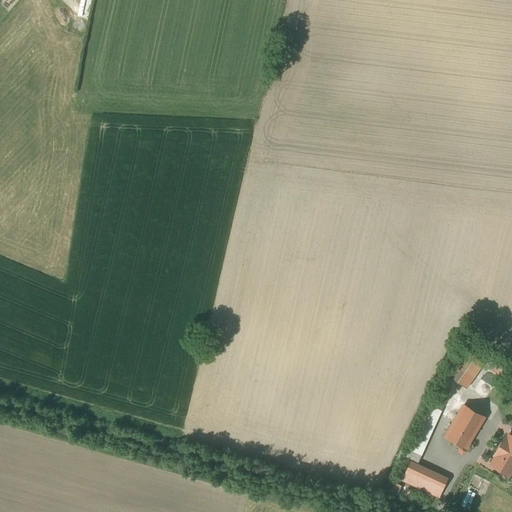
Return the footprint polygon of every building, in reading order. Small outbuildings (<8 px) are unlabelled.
[(466,387),(484,362),(471,353),(468,358),(464,356),(450,375),(466,387)] [(451,388),(442,384),(432,405),(441,410),(451,388)] [(464,405),(445,436),(466,448),(484,417),(464,405)] [(407,457),(418,462),(441,411),(430,406),(407,457)] [(511,437),(509,435),(507,438),(505,437),(495,455),(497,456),(492,464),(509,475),(511,469),(511,437)] [(448,479),(411,462),(402,481),(439,498),(448,479)]
